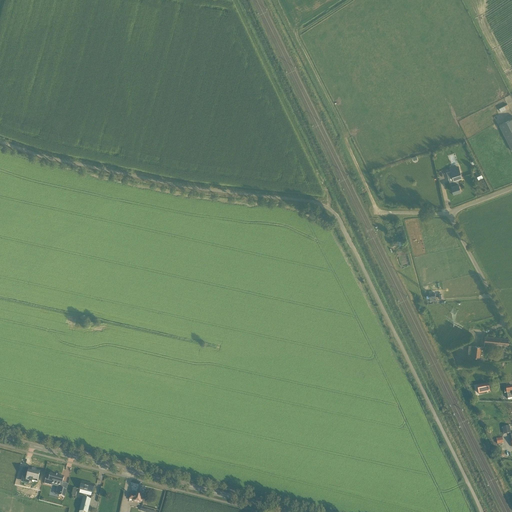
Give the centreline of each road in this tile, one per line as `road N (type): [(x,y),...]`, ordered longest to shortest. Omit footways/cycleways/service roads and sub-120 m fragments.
road 1 (unclassified): [(481,511),(337,216),(325,206),(163,182),(0,141)]
road 2 (secondary): [(286,511),(0,438)]
road 3 (track): [(325,206),(329,196),(234,0)]
road 4 (track): [(380,218),(294,20)]
road 5 (unclassified): [(511,334),(448,214)]
